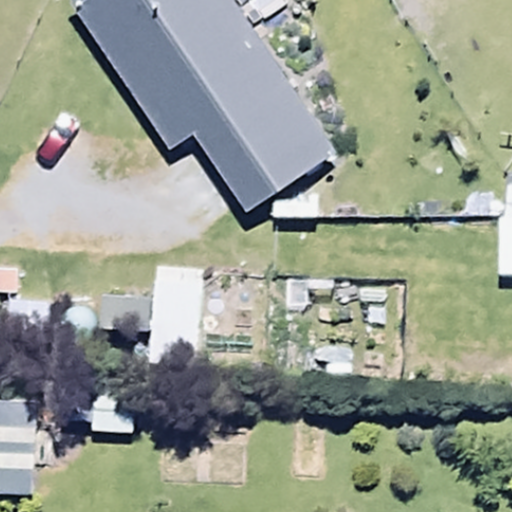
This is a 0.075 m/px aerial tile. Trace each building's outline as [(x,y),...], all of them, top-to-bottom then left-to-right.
[(332,154),(229,0),(85,0),(78,5),(172,147),(196,131),(248,210),(332,154)] [(0,295),(18,297),(20,271),(0,269),(0,295)] [(265,371),(266,290),(179,289),(178,370),(265,371)] [(54,303),(11,298),(7,339),(49,344),(54,303)] [(54,384),(53,417),(95,418),(95,436),(142,438),(144,388),(54,384)] [(0,489),(37,491),(42,399),(0,397),(0,489)]
